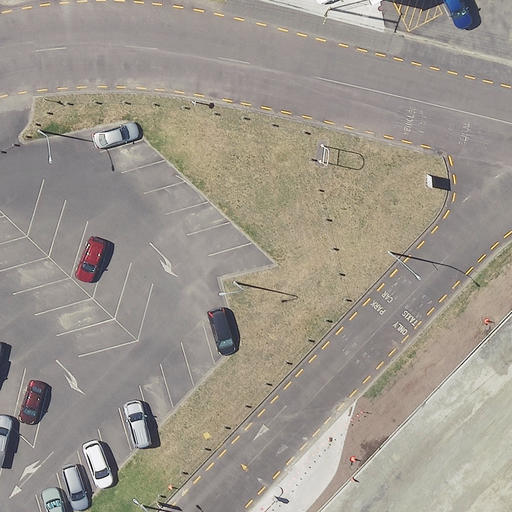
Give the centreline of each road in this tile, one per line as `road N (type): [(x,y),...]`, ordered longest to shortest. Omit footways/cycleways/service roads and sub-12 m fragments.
road 1 (tertiary): [(0,50),(162,45),(511,127)]
road 2 (unclassified): [(511,191),(294,416),(220,511)]
